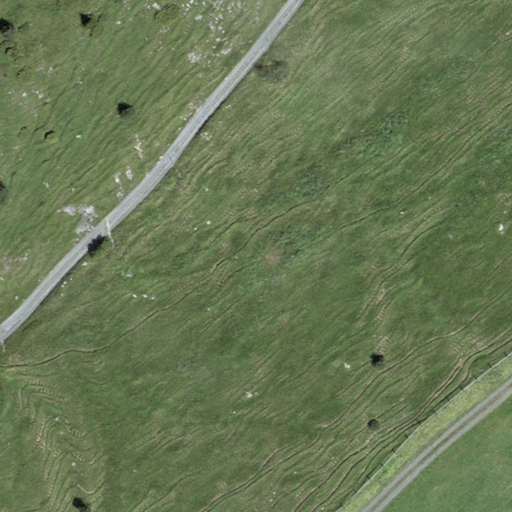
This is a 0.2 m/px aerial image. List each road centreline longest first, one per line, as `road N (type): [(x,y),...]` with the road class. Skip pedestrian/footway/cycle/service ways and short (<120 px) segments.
road 1 (track): [(0,329),(133,193),(291,0)]
road 2 (track): [(511,385),(466,418),(379,511)]
